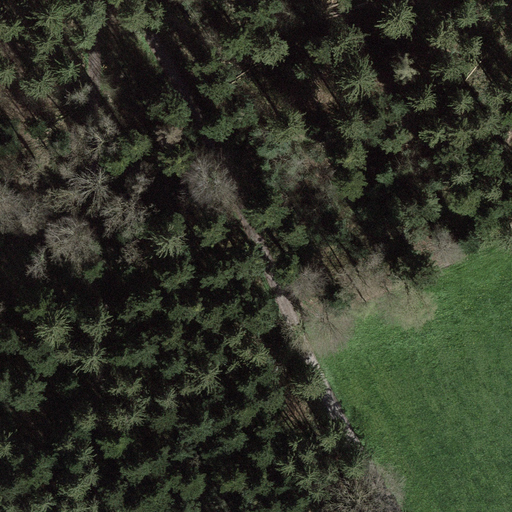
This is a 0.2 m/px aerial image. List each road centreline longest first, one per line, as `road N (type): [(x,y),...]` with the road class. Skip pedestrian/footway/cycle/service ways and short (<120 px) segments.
road 1 (track): [(397,511),(135,0)]
road 2 (track): [(94,0),(120,511)]
